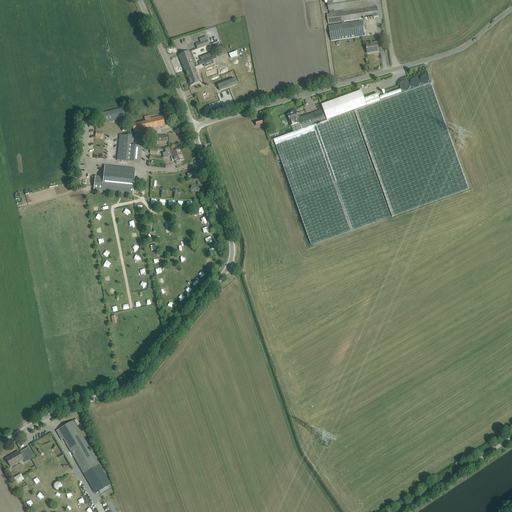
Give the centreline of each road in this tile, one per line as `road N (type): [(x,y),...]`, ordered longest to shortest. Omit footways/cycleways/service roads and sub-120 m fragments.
road 1 (unclassified): [(0,443),(129,388),(225,270),(229,235),(192,126)]
road 2 (unclassified): [(192,126),(457,50),(511,9)]
road 3 (unclassified): [(192,126),(142,0)]
road 4 (track): [(399,511),(511,437)]
